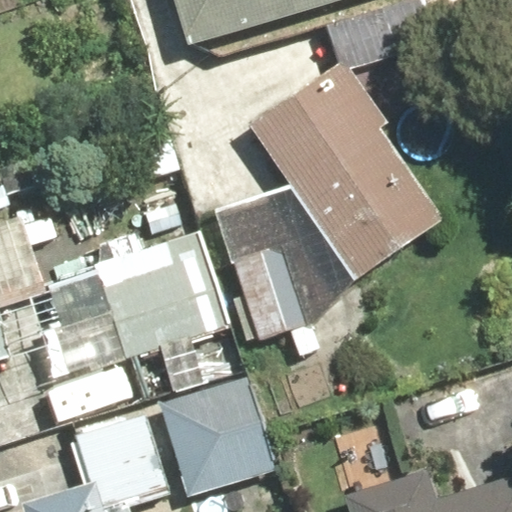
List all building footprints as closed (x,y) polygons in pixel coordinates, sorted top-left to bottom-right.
[(168,0),(182,46),(334,0),(168,0)] [(336,65),(244,127),(350,286),(442,225),(336,65)] [(0,206),(12,202),(0,171),(0,206)] [(0,361),(11,358),(0,323),(0,294),(35,284),(13,215),(0,219),(0,361)] [(108,258),(114,283),(100,286),(97,276),(23,293),(45,385),(54,420),(137,400),(127,360),(218,338),(194,238),(108,258)] [(278,247),(232,260),(256,343),(302,330),(278,247)] [(246,381),(161,401),(165,415),(181,487),(184,497),(268,478),(246,381)] [(165,415),(74,436),(88,493),(20,510),(20,511),(123,511),(184,497),(181,487),(165,415)] [(432,468),(343,492),(348,511),(511,511),(511,480),(440,499),(432,468)]
